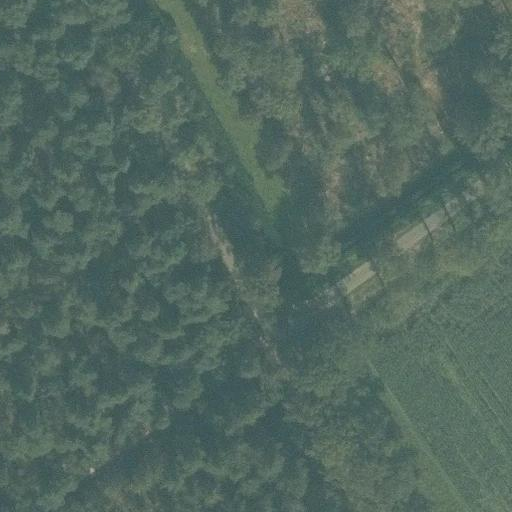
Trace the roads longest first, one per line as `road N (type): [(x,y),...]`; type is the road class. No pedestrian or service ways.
road 1 (unclassified): [(281,334),(94,0)]
road 2 (track): [(46,511),(112,472),(281,334)]
road 3 (unclassified): [(281,334),(511,173)]
road 4 (unclassified): [(386,511),(281,334)]
